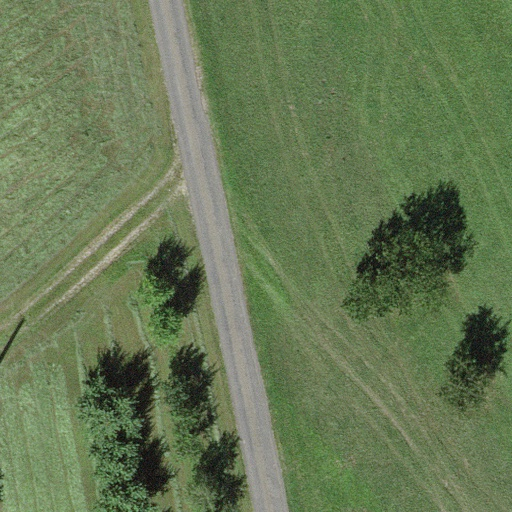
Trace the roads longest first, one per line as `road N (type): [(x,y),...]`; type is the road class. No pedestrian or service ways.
road 1 (unclassified): [(167,0),(273,511)]
road 2 (track): [(0,330),(64,286),(200,167)]
